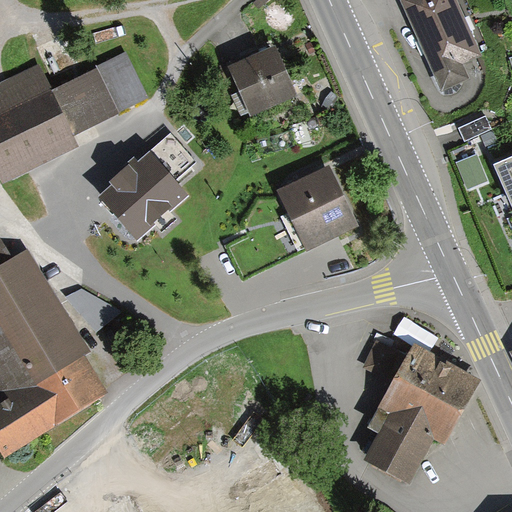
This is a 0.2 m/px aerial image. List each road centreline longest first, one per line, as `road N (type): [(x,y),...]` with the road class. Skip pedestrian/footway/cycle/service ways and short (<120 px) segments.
road 1 (tertiary): [(5,511),(169,370),(233,329),(452,273)]
road 2 (secondary): [(329,0),(452,273)]
road 3 (secondary): [(452,273),(511,403)]
